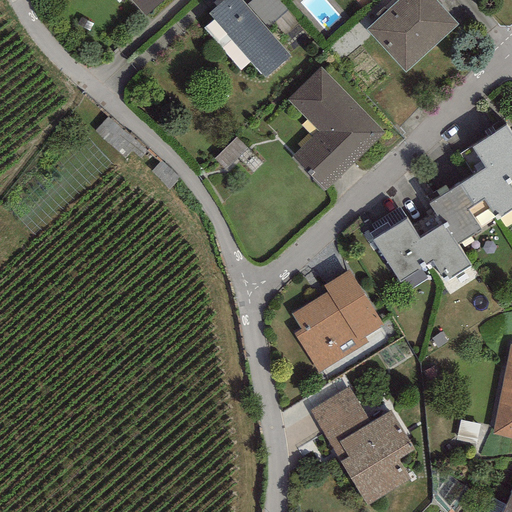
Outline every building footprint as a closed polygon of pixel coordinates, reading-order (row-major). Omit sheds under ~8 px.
[(132,0),(153,26),(184,0),(132,0)] [(282,0),(257,0),(271,16),(285,3),(282,0)] [(432,0),(396,0),(365,29),(404,71),(455,25),(432,0)] [(287,61),(228,1),(202,25),(259,87),(287,61)] [(313,72),(282,104),(316,138),(289,165),(321,196),(379,137),(313,72)] [(223,161),(245,143),(235,131),(213,150),(223,161)] [(108,169),(77,136),(4,205),(35,238),(108,169)] [(511,162),(496,136),(464,155),(476,175),(421,208),(436,231),(450,223),(460,240),(510,210),(497,189),(511,179),(511,162)] [(396,225),(363,247),(391,289),(422,268),(436,288),(460,272),(432,231),(410,246),(396,225)] [(376,331),(344,279),(283,315),(294,333),(287,337),(313,380),(365,348),(358,342),(376,331)] [(511,343),(510,343),(489,434),(511,439),(511,343)] [(345,393),(306,414),(358,509),(402,486),(391,466),(407,457),(385,417),(364,429),(345,393)] [(511,511),(511,489),(500,511),(511,511)]
